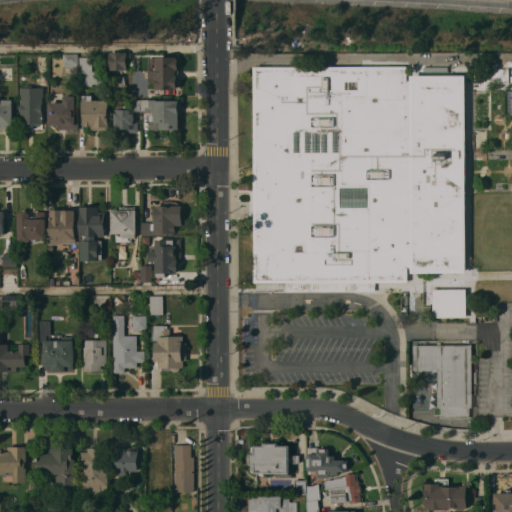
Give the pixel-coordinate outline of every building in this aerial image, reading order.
[(127,70),(111,70),(111,52),(127,52),(127,53),(127,70)] [(78,54),(78,64),(77,64),(77,66),(64,66),(64,54),(78,54)] [(156,89),(156,80),(148,80),(148,71),(157,71),(157,56),(177,56),(177,59),(179,58),(179,78),(177,78),(177,89),(156,89)] [(92,57),(92,71),(106,71),(106,84),(92,84),(92,86),(80,86),(80,57),(92,57)] [(257,68),(407,68),(407,83),(415,83),(415,76),(468,76),(468,274),(414,274),(414,269),(409,269),(409,283),(257,283),(257,68)] [(493,82),(493,85),(480,85),(480,68),(509,68),(509,82),(493,82)] [(43,96),(42,96),(42,123),(41,124),(40,125),(36,125),(34,124),(34,125),(34,129),(20,128),(20,123),(19,123),(19,116),(20,116),(20,112),(19,110),(19,106),(20,104),(20,87),(24,87),(24,85),(32,85),(32,87),(43,87),(43,96)] [(49,102),(64,102),(64,96),(75,95),(75,104),(78,104),(78,115),(79,115),(79,129),(57,129),(57,124),(49,124),(49,102)] [(82,100),(83,100),(83,95),(93,95),(93,100),(109,100),(109,130),(91,130),(91,126),(84,126),(84,113),(82,113),(82,100)] [(0,103),(2,103),(2,99),(12,99),(12,104),(14,104),(14,117),(13,117),(13,125),(11,125),(11,129),(0,129),(0,103)] [(141,111),(141,110),(134,110),(134,121),(138,121),(138,132),(119,132),(119,128),(114,128),(114,108),(133,108),(133,100),(157,99),(157,101),(181,101),(181,113),(179,113),(179,129),(160,129),(160,128),(158,128),(158,129),(149,129),(149,115),(154,115),(154,112),(150,112),(150,111),(141,111)] [(154,235),(154,230),(155,230),(154,205),(165,205),(165,201),(177,201),(180,205),(182,205),(182,225),(179,225),(179,231),(176,231),(176,232),(175,232),(174,233),(172,234),(154,235)] [(102,260),(87,260),(87,262),(81,262),(81,238),(80,238),(80,206),(98,206),(98,212),(105,212),(105,236),(95,236),(95,240),(102,240),(102,260)] [(112,209),(121,209),(121,207),(136,207),(136,209),(137,209),(137,233),(136,233),(136,237),(121,237),(121,233),(112,233),(112,209)] [(61,243),(61,244),(49,244),(49,227),(50,227),(50,223),(51,223),(50,209),(63,209),(63,208),(75,208),(76,243),(61,243)] [(31,239),(30,241),(19,241),(18,213),(21,211),(26,210),(30,214),(30,216),(36,216),(36,211),(45,211),(45,218),(46,218),(46,239),(31,239)] [(152,235),(142,235),(142,222),(152,222),(152,235)] [(181,262),(178,262),(178,272),(166,272),(166,277),(158,277),(158,276),(157,276),(157,272),(156,272),(156,268),(155,268),(155,262),(155,261),(150,261),(150,245),(155,245),(155,238),(182,239),(181,262)] [(3,253),(17,253),(17,266),(3,266),(3,253)] [(152,281),(142,281),(142,265),(152,265),(152,281)] [(466,289),(467,316),(434,317),(433,290),(466,289)] [(17,295),(17,308),(2,308),(2,295),(17,295)] [(163,314),(150,314),(150,295),(163,295),(163,314)] [(114,315),(125,315),(125,335),(137,335),(137,350),(145,350),(145,362),(137,362),(137,367),(125,367),(125,372),(113,372),(114,315)] [(133,330),(133,315),(147,315),(147,330),(133,330)] [(53,372),(53,370),(45,370),(45,365),(44,365),(43,362),(43,355),(44,352),(44,342),(40,342),(39,320),(51,320),(51,334),(46,335),(47,340),(62,340),(62,336),(73,336),(73,340),(74,340),(74,353),(75,355),(75,361),(74,365),(73,369),(66,369),(65,372),(53,372)] [(180,367),(180,369),(177,371),(174,371),(171,370),(170,368),(158,367),(158,361),(155,361),(155,342),(159,342),(159,340),(153,340),(153,325),(165,325),(165,328),(170,328),(170,335),(183,335),(183,342),(186,342),(187,360),(184,360),(184,367),(180,367)] [(31,354),(26,354),(26,366),(17,366),(17,371),(7,371),(4,371),(0,371),(0,327),(3,327),(3,342),(7,342),(7,343),(31,343),(31,354)] [(84,339),(107,339),(107,363),(105,363),(105,365),(101,365),(101,371),(84,371),(84,339)] [(472,344),(472,407),(469,407),(469,417),(441,417),(441,407),(438,407),(438,370),(413,370),(413,345),(472,344)] [(278,442),(278,445),(300,445),(300,463),(289,463),(289,467),(291,467),(290,471),(291,471),(291,477),(276,477),(276,473),(254,473),(254,471),(252,471),(252,464),(249,464),(250,453),(252,453),(252,446),(254,446),(254,445),(263,445),(263,442),(278,442)] [(194,491),(175,491),(175,460),(174,460),(174,444),(191,444),(191,457),(194,457),(194,491)] [(0,451),(7,451),(7,446),(9,446),(9,445),(19,445),(19,447),(27,446),(27,461),(25,461),(25,468),(27,468),(27,482),(14,482),(14,477),(4,477),(4,475),(0,475),(0,451)] [(318,477),(318,473),(309,473),(309,470),(308,470),(308,454),(309,454),(309,453),(310,453),(310,447),(318,446),(318,448),(329,447),(330,455),(335,455),(335,459),(345,459),(345,471),(338,471),(338,474),(329,474),(329,477),(318,477)] [(76,485),(57,485),(57,474),(36,474),(36,453),(43,453),(43,447),(74,447),(74,459),(76,459),(76,485)] [(101,447),(101,452),(111,452),(111,485),(101,485),(101,493),(81,493),(81,464),(81,451),(88,451),(88,447),(101,447)] [(138,471),(127,471),(127,474),(117,474),(117,447),(138,448),(138,471)] [(147,479),(147,447),(168,447),(168,469),(168,474),(158,474),(158,479),(147,479)] [(334,479),(334,478),(342,477),(342,476),(345,476),(345,474),(355,473),(355,474),(357,474),(357,476),(356,477),(356,478),(357,477),(358,480),(359,480),(359,482),(361,482),(361,485),(361,491),(362,490),(362,494),(361,494),(361,497),(362,496),(363,500),(361,500),(361,501),(351,502),(351,503),(344,504),(344,502),(343,502),(343,503),(337,504),(337,502),(332,503),(330,488),(326,489),(325,482),(327,480),(334,479)] [(425,509),(426,483),(426,484),(427,483),(428,483),(430,482),(431,482),(432,483),(433,484),(435,484),(435,478),(449,478),(449,485),(467,485),(468,508),(464,508),(464,509),(457,509),(457,507),(449,507),(449,509),(425,509)] [(307,494),(295,493),(294,479),(307,479),(307,480),(307,494)] [(307,480),(312,480),(312,485),(318,483),(319,498),(307,500),(307,494),(307,480)] [(511,511),(494,511),(494,509),(495,509),(495,504),(494,504),(494,492),(499,492),(503,492),(504,492),(504,489),(511,489),(511,492),(511,511)] [(250,496),(290,496),(290,511),(261,511),(262,510),(250,510),(250,496)] [(474,497),(486,496),(486,510),(475,510),(474,497)] [(319,511),(307,511),(307,501),(317,500),(319,511)]
